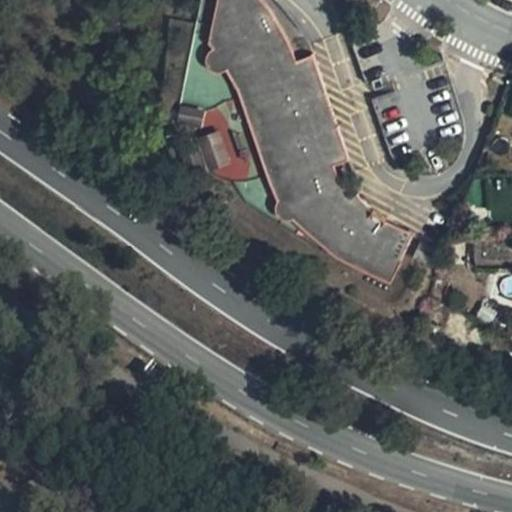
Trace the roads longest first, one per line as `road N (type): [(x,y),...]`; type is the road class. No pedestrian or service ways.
road 1 (secondary): [(511,434),(417,401),(319,352),(0,133)]
road 2 (secondary): [(0,224),(290,420),(394,467),(511,502)]
